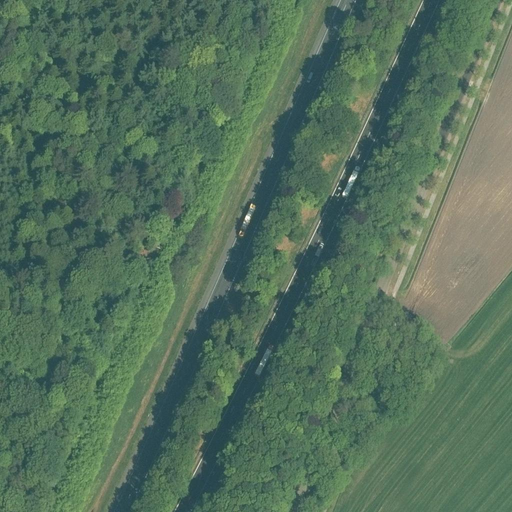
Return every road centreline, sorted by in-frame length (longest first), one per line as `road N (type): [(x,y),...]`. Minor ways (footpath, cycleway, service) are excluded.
road 1 (motorway): [(182,511),(431,0)]
road 2 (motorway): [(347,0),(122,511)]
road 3 (secondary): [(292,511),(496,0)]
